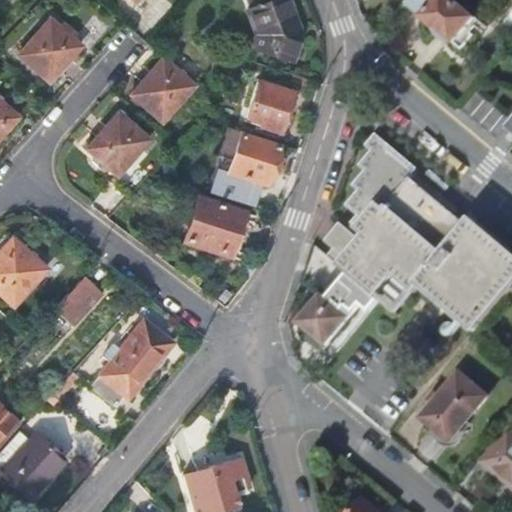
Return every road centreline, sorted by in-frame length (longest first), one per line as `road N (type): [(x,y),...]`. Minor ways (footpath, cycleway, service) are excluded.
road 1 (residential): [(0,193),(15,175),(251,358)]
road 2 (residential): [(251,358),(338,101),(346,54)]
road 3 (residential): [(251,358),(442,511)]
road 4 (residential): [(84,511),(201,372),(221,360),(251,358)]
road 5 (residential): [(346,54),(511,185)]
road 6 (residential): [(298,511),(251,358)]
